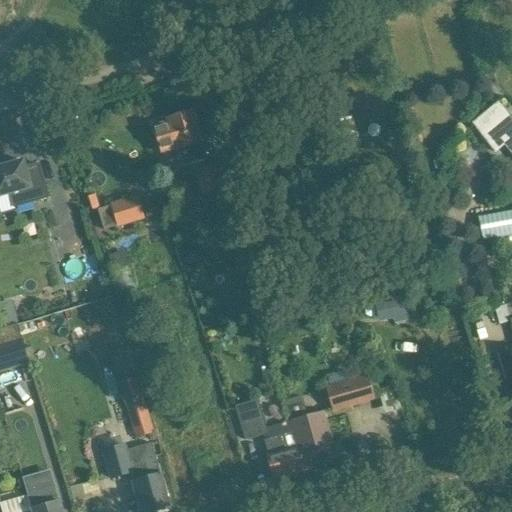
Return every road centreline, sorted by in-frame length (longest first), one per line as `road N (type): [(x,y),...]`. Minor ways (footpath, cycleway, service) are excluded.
road 1 (unclassified): [(0,99),(358,0)]
road 2 (unclassified): [(350,511),(511,463)]
